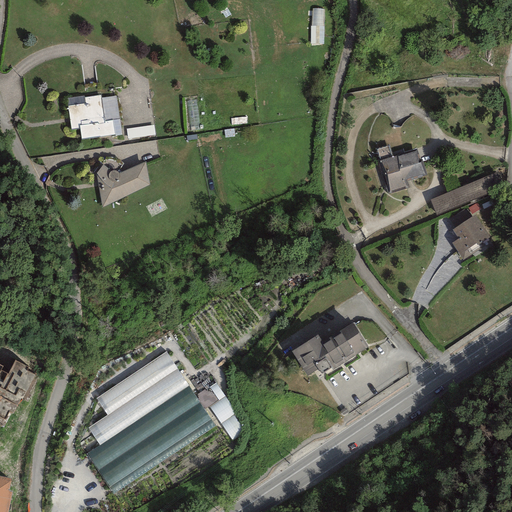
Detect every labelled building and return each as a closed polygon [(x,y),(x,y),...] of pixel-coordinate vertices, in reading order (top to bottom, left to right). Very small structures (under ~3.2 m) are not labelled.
[(323,38),(324,7),(312,7),(311,38),(323,38)] [(72,102),(75,146),(112,144),(109,100),(72,102)] [(128,136),(155,134),(154,124),(127,126),(128,136)] [(377,158),(385,186),(426,174),(418,147),(377,158)] [(139,158),(97,178),(109,204),(152,183),(139,158)] [(496,173),(430,194),(435,211),(502,190),(496,173)] [(473,218),(451,230),(466,256),(488,244),(473,218)] [(351,316),(294,349),(312,380),(369,347),(351,316)] [(0,355),(0,418),(3,421),(30,371),(0,355)] [(202,389),(227,438),(243,430),(219,381),(202,389)] [(0,475),(0,511),(5,511),(12,478),(0,475)]
